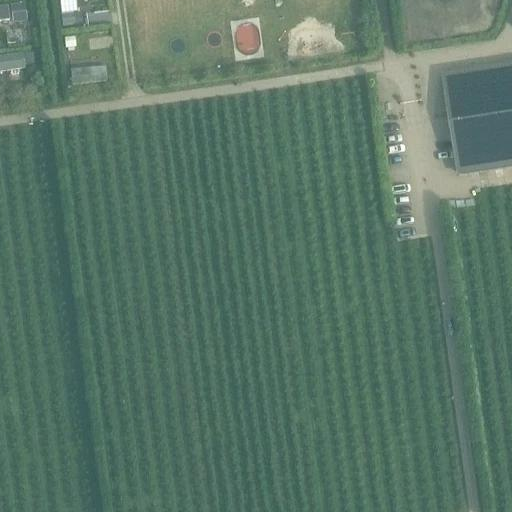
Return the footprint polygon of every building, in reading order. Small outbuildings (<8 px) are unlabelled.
[(0,4),(0,19),(8,19),(6,4),(0,4)] [(22,4),(10,6),(11,14),(23,12),(22,4)] [(72,13),(62,14),(63,25),(73,24),(72,13)] [(75,37),(66,37),(66,48),(75,47),(75,37)] [(22,52),(0,55),(0,72),(24,69),(22,52)] [(32,53),(23,54),(24,65),(33,64),(32,53)] [(104,66),(70,69),(71,85),(105,81),(104,66)] [(511,66),(445,77),(459,175),(511,167),(511,66)] [(379,86),(398,86),(398,77),(379,77),(379,86)] [(41,86),(27,88),(28,100),(43,98),(41,86)] [(388,111),(409,108),(406,89),(385,92),(388,111)]
